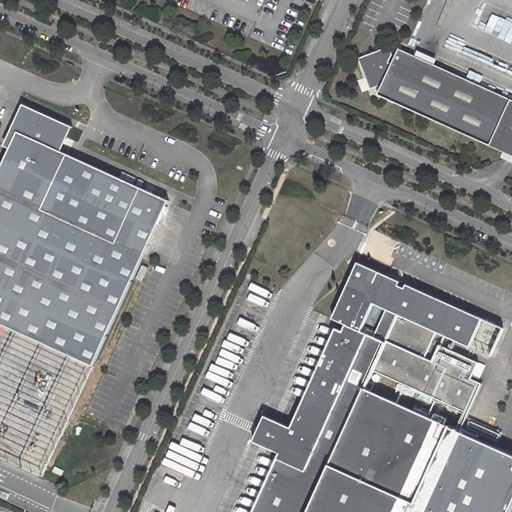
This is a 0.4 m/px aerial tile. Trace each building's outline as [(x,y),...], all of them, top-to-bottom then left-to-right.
[(379,95),(511,154),(511,99),(401,49),(394,64),(390,62),(394,55),(390,46),(363,57),(360,62),(371,89),(378,86),(382,88),(379,95)] [(59,151),(70,125),(24,103),(12,129),(17,131),(0,167),(0,321),(94,364),(169,199),(67,152),(66,154),(59,151)] [(358,261),(346,288),(350,289),(360,266),(384,277),(385,273),(358,261)] [(336,326),(291,425),(265,413),(253,438),(280,451),(251,511),(511,511),(511,453),(366,387),(373,369),(468,412),(481,382),(473,379),(475,375),(481,362),(439,343),(431,359),(424,355),(435,330),(470,346),(483,317),(407,282),(405,286),(399,283),(400,280),(385,273),(384,277),(360,266),(350,289),(346,288),(333,316),(346,322),(343,329),(336,326)] [(481,362),(475,375),(481,378),(487,365),(481,362)] [(55,466),(52,471),(61,475),(63,470),(55,466)]
